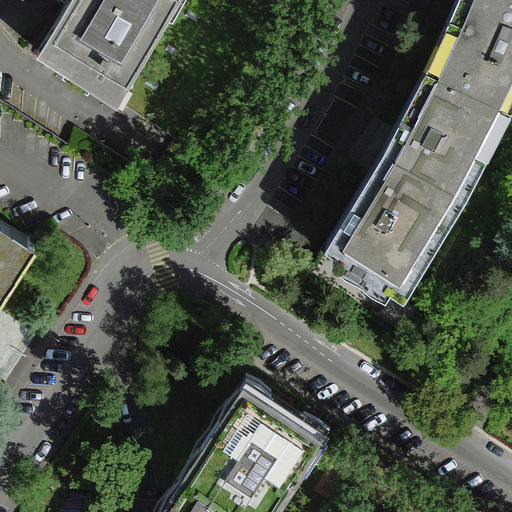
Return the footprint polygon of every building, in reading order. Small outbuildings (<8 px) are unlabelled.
[(69,0),(38,50),(119,101),(179,0),(69,0)] [(511,0),(455,0),(427,65),(511,105),(511,102),(511,0)] [(427,65),(385,145),(468,192),(511,105),(427,65)] [(385,145),(326,242),(391,285),(405,294),(468,192),(385,145)] [(0,217),(0,284),(30,237),(0,217)] [(391,285),(326,242),(306,275),(369,318),(391,285)] [(511,336),(511,335),(493,365),(511,376),(511,336)] [(182,471),(244,511),(272,511),(326,432),(244,377),(182,471)] [(153,511),(244,511),(182,471),(179,475),(170,486),(153,511)]
